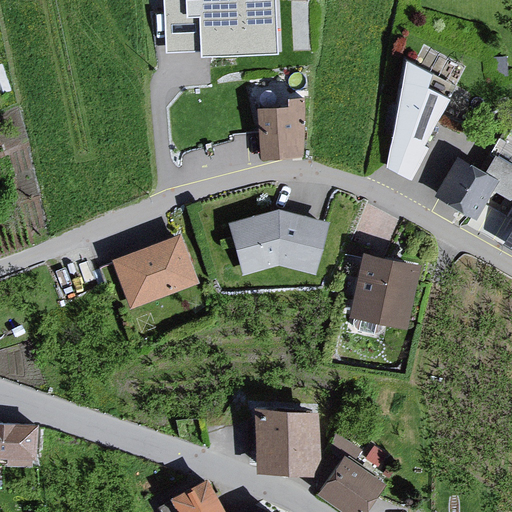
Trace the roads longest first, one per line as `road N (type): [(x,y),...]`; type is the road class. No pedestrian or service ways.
road 1 (residential): [(0,269),(242,177),(296,173),(348,182),(419,213),(511,268)]
road 2 (residential): [(317,511),(260,483),(0,395)]
